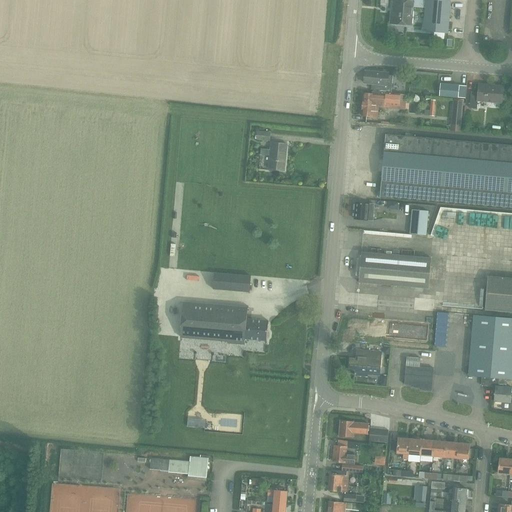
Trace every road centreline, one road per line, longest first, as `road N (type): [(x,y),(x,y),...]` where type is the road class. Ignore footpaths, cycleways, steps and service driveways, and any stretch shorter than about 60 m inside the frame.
road 1 (tertiary): [(326,394),(320,377),(348,57)]
road 2 (residential): [(485,430),(326,394)]
road 3 (residential): [(221,511),(225,466),(311,473)]
road 4 (unclassified): [(348,57),(468,66)]
